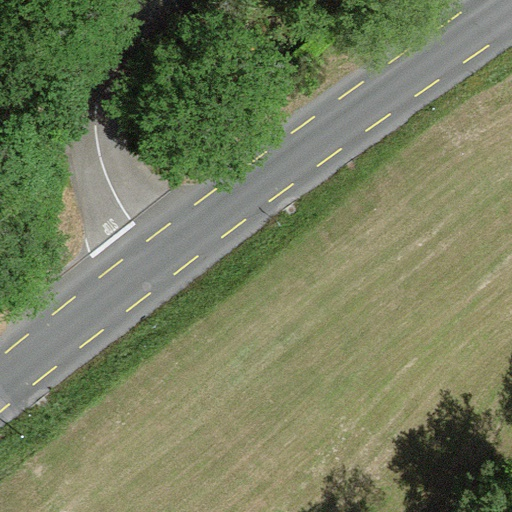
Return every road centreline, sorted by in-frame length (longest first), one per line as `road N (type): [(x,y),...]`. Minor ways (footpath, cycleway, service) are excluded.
road 1 (tertiary): [(511,4),(157,262)]
road 2 (residential): [(166,0),(122,53),(97,110),(105,171),(157,262)]
road 3 (tertiary): [(157,262),(0,386)]
